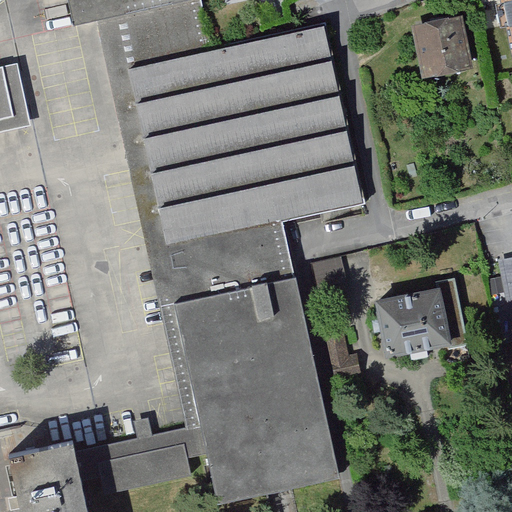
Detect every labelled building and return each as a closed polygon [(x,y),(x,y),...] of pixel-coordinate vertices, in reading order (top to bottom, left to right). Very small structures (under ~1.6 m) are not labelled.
[(359,206),(317,29),(211,52),(199,0),(60,0),(67,33),(95,27),(179,427),(146,434),(143,418),(130,421),(134,437),(70,450),(68,437),(7,450),(20,511),(86,511),(80,484),(98,480),(101,496),(188,477),(184,458),(201,455),(211,502),(333,477),(279,222),(359,206)] [(511,0),(497,0),(511,75),(511,0)] [(456,20),(405,31),(416,83),(467,72),(456,20)] [(0,131),(30,125),(18,65),(0,68),(0,131)] [(511,252),(492,257),(511,362),(511,252)] [(380,367),(445,356),(439,322),(459,319),(454,286),(432,289),(433,298),(370,309),(380,367)] [(333,338),(318,340),(325,381),(357,375),(355,360),(337,363),(333,338)]
